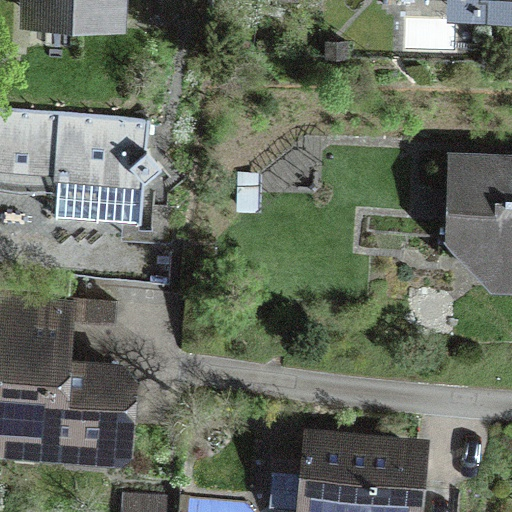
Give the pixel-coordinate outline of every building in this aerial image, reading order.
[(32,0),(32,16),(114,19),(114,0),(32,0)] [(511,0),(447,0),(447,13),(511,15),(511,0)] [(144,180),(161,165),(146,148),(149,118),(0,105),(0,191),(57,196),(56,215),(140,222),(144,180)] [(489,164),(457,163),(458,254),(473,254),(497,281),(511,281),(511,164),(505,164),(497,156),(489,164)] [(62,366),(66,306),(2,302),(0,327),(0,353),(10,354),(4,442),(10,449),(118,457),(125,451),(129,382),(118,369),(93,367),(87,373),(67,372),(62,366)] [(267,508),(304,511),(303,511),(450,511),(453,494),(412,491),(415,453),(310,443),(310,447),(273,443),(267,508)] [(120,492),(119,511),(163,511),(165,496),(120,492)]
